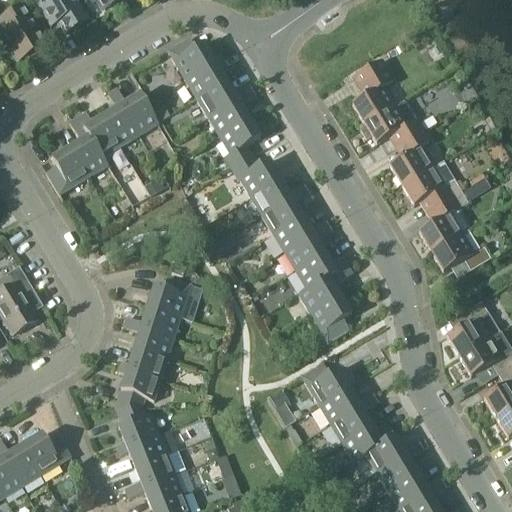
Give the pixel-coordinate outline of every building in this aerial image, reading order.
[(67,33),(84,23),(70,0),(37,0),(53,25),(60,21),(67,33)] [(99,0),(105,10),(121,0),(93,0),(94,2),(98,0),(99,0)] [(18,62),(43,47),(20,10),(1,21),(7,31),(2,34),(18,62)] [(185,83),(222,60),(219,56),(212,61),(203,47),(195,52),(188,41),(167,54),(185,83)] [(222,60),(185,83),(196,102),(225,84),(217,70),(225,66),(222,60)] [(360,74),(351,80),(364,100),(352,107),(364,127),(396,108),(384,88),(393,83),(381,62),(360,74)] [(234,98),(225,84),(196,102),(207,120),(251,93),(249,89),(234,98)] [(117,91),(112,94),(138,138),(157,126),(139,97),(125,105),(117,91)] [(254,99),(251,93),(207,120),(219,139),(248,121),(240,108),(254,99)] [(138,138),(112,94),(107,97),(116,111),(102,120),(120,149),(138,138)] [(365,129),(359,132),(366,144),(372,140),(376,147),(380,145),(387,141),(398,135),(404,145),(423,133),(431,129),(437,126),(434,122),(432,118),(427,121),(419,126),(417,122),(418,121),(406,102),(396,108),(364,127),(365,129)] [(164,109),(155,115),(161,124),(170,119),(164,109)] [(83,131),(80,126),(90,120),(86,114),(69,124),(78,139),(85,134),(83,131)] [(102,120),(83,131),(85,134),(88,139),(101,160),(120,149),(102,120)] [(248,121),(219,139),(230,157),(223,161),(230,172),(251,159),(245,149),(260,140),(248,121)] [(393,167),(389,169),(401,189),(433,169),(421,149),(430,144),(423,133),(404,145),(410,157),(400,162),(393,167)] [(101,160),(88,139),(69,150),(87,180),(106,168),(101,160)] [(87,180),(69,150),(50,162),(55,169),(45,175),(58,197),(87,180)] [(251,159),(230,172),(236,183),(239,183),(249,200),(279,182),(268,163),(258,169),(251,159)] [(433,169),(401,189),(414,209),(419,206),(432,198),(438,208),(440,207),(460,195),(455,186),(453,183),(455,183),(443,163),(433,169)] [(288,196),(279,182),(249,200),(260,219),(305,191),(303,186),(288,196)] [(165,192),(160,184),(157,186),(156,183),(144,190),(150,200),(165,192)] [(308,197),(305,191),(260,219),(272,237),(302,219),(294,206),(308,197)] [(433,228),(418,236),(430,255),(462,236),(450,216),(467,206),(467,205),(474,201),(468,191),(466,193),(461,196),(460,195),(440,207),(438,208),(446,220),(433,228)] [(209,207),(200,192),(186,200),(196,215),(209,207)] [(127,201),(120,205),(125,212),(131,208),(127,201)] [(310,232),(302,219),(272,237),(283,256),(328,229),(324,223),(310,232)] [(330,233),(328,229),(283,256),(295,275),(324,257),(315,242),(330,233)] [(462,236),(430,255),(443,276),(464,263),(470,274),(490,262),(484,252),(475,257),(462,236)] [(232,238),(213,249),(224,267),(242,256),(242,255),(232,238)] [(336,275),(324,257),(295,275),(305,292),(306,293),(332,277),(336,275)] [(341,272),(347,268),(342,259),(335,263),(341,272)] [(185,267),(174,263),(169,276),(181,279),(185,267)] [(336,275),(332,277),(337,284),(352,275),(347,268),(341,272),(336,275)] [(2,281),(0,282),(0,317),(13,339),(37,324),(31,314),(41,307),(31,292),(18,271),(2,281)] [(153,289),(147,310),(179,320),(189,288),(164,280),(161,291),(153,289)] [(306,293),(305,292),(297,297),(310,317),(339,299),(328,280),(306,293)] [(339,299),(310,317),(327,344),(348,331),(342,321),(350,316),(339,299)] [(454,336),(446,340),(457,359),(489,339),(499,333),(493,322),(488,314),(487,315),(481,305),(461,317),(467,328),(454,336)] [(126,321),(124,327),(173,342),(179,320),(147,310),(142,326),(126,321)] [(124,327),(123,332),(138,337),(133,352),(166,362),(173,342),(124,327)] [(489,339),(457,359),(470,380),(490,367),(496,377),(511,367),(511,354),(511,355),(510,353),(499,333),(489,339)] [(120,364),(118,370),(160,383),(166,362),(133,352),(129,367),(120,364)] [(503,388),(483,401),(495,421),(511,410),(511,367),(496,377),(503,388)] [(323,368),(301,381),(318,408),(348,389),(337,373),(329,378),(323,368)] [(125,377),(115,411),(141,411),(144,401),(153,404),(160,383),(118,370),(117,375),(125,377)] [(348,389),(318,408),(331,428),(375,401),(372,397),(358,406),(348,389)] [(276,416),(290,407),(282,395),(268,403),(276,416)] [(375,401),(331,428),(342,446),(371,428),(363,415),(378,406),(375,401)] [(511,410),(495,421),(508,441),(511,438),(511,410)] [(141,411),(115,411),(122,428),(118,430),(125,446),(117,449),(116,449),(118,454),(158,438),(150,417),(144,419),(141,411)] [(289,439),(295,436),(290,428),(285,431),(289,439)] [(371,428),(342,446),(353,464),(365,457),(394,438),(389,429),(382,434),(387,442),(382,446),(371,428)] [(40,478),(70,460),(57,440),(47,446),(42,438),(23,450),(40,478)] [(118,455),(114,456),(115,461),(116,461),(129,455),(129,456),(135,471),(166,458),(166,457),(158,438),(118,454),(118,455)] [(394,438),(365,457),(377,477),(421,450),(418,445),(404,454),(394,438)] [(23,450),(9,458),(0,442),(0,453),(22,489),(40,478),(23,450)] [(206,453),(215,450),(212,444),(204,447),(206,453)] [(421,450),(377,477),(388,494),(417,476),(409,463),(423,454),(421,450)] [(209,464),(219,461),(219,459),(216,451),(215,451),(206,455),(209,464)] [(0,453),(0,463),(0,464),(0,463),(0,495),(3,500),(22,489),(0,453)] [(141,486),(124,493),(126,498),(175,479),(166,458),(135,471),(141,486)] [(324,483),(337,476),(333,468),(320,476),(324,483)] [(220,475),(223,483),(232,479),(233,479),(230,471),(229,472),(220,475)] [(417,476),(388,494),(398,511),(401,511),(443,486),(440,482),(426,491),(417,476)] [(175,479),(126,498),(128,502),(145,496),(151,511),(183,499),(175,479)] [(443,486),(401,511),(438,511),(431,500),(446,491),(443,486)] [(324,493),(331,505),(338,501),(330,489),(324,493)] [(229,503),(239,499),(241,498),(237,490),(237,491),(226,495),(229,503)] [(151,511),(188,511),(183,499),(151,511)]
